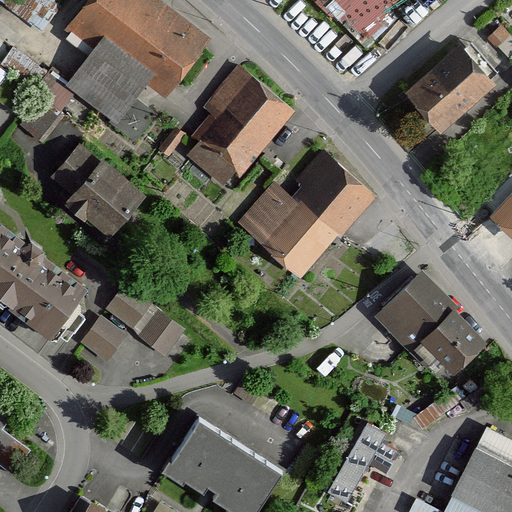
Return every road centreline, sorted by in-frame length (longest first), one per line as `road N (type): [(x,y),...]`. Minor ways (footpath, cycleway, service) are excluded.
road 1 (residential): [(443,236),(314,341),(153,391),(67,406)]
road 2 (primary): [(443,236),(338,111),(223,0)]
road 3 (unknown): [(395,179),(511,74)]
